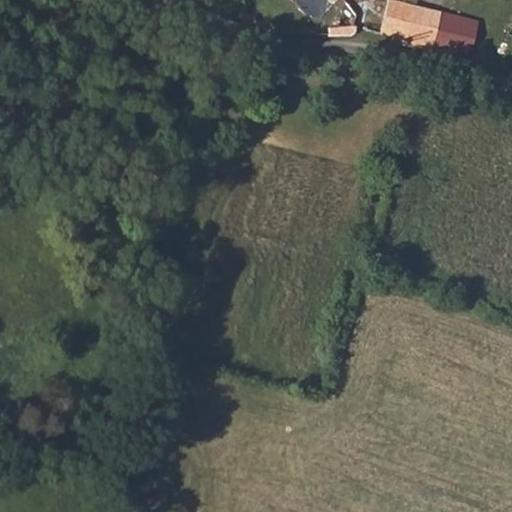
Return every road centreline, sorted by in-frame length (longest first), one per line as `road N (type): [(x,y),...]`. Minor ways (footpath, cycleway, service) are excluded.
road 1 (track): [(153,0),(221,45),(177,148),(152,288),(128,511)]
road 2 (unclassified): [(221,45),(429,69),(511,97)]
